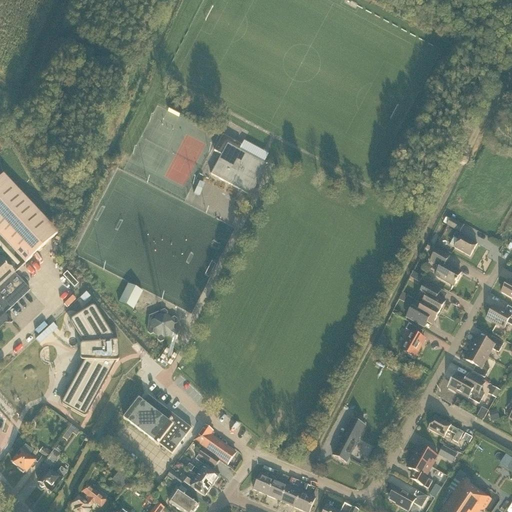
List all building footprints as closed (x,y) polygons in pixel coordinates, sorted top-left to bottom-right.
[(241,146),(223,136),(214,152),(221,156),(210,175),(250,196),(267,166),(239,151),(241,146)] [(47,223),(3,176),(0,178),(0,258),(15,274),(57,234),(47,223)] [(447,226),(460,233),(464,226),(451,219),(451,220),(447,226)] [(455,249),(464,254),(471,258),(478,246),(457,234),(454,238),(459,242),(455,249)] [(429,245),(426,251),(432,254),(435,248),(429,245)] [(436,277),(454,287),(462,274),(446,265),(450,258),(437,251),(431,263),(441,268),(436,277)] [(0,287),(15,274),(0,258),(0,287)] [(0,327),(9,319),(5,314),(30,291),(15,274),(0,287),(0,327)] [(511,299),(511,283),(509,281),(502,294),(511,299)] [(427,284),(421,293),(428,297),(423,305),(440,314),(446,302),(435,296),(438,290),(427,284)] [(141,292),(127,285),(118,303),(132,310),(141,292)] [(412,309),(407,318),(419,325),(425,329),(428,323),(433,326),(440,314),(423,305),(419,313),(412,309)] [(62,403),(61,404),(62,405),(62,406),(63,407),(82,417),(83,417),(83,418),(84,418),(85,418),(85,417),(86,417),(87,417),(87,416),(116,363),(117,363),(117,362),(118,362),(118,361),(119,361),(119,360),(119,345),(118,344),(118,343),(117,343),(117,342),(116,342),(115,342),(95,309),(95,308),(94,308),(94,307),(93,307),(92,307),(91,307),(91,308),(72,319),(71,319),(71,320),(71,321),(70,321),(70,322),(70,323),(71,323),(71,324),(73,327),(84,345),(81,345),(80,346),(79,348),(79,359),(80,360),(81,361),(83,362),(84,362),(62,402),(62,403)] [(511,309),(508,307),(504,314),(494,308),(487,320),(505,330),(510,320),(511,320),(511,309)] [(147,333),(150,335),(154,334),(158,337),(157,340),(160,343),(163,341),(164,338),(168,336),(172,339),(177,333),(173,330),(173,325),(176,324),(177,320),(174,318),(171,319),(167,316),(167,313),(164,311),(161,312),(150,317),(148,329),(147,333)] [(424,333),(410,325),(407,330),(412,333),(402,351),(415,359),(425,340),(421,338),(424,333)] [(493,350),(499,354),(504,344),(493,338),(490,344),(478,337),(471,349),(488,358),(493,350)] [(384,350),(388,343),(380,339),(377,346),(384,350)] [(473,373),(485,379),(490,370),(484,366),(488,358),(471,349),(464,360),(477,367),(473,373)] [(458,377),(451,390),(469,399),(479,404),(484,396),(480,393),(485,385),(473,379),(470,384),(458,377)] [(492,387),(488,395),(496,399),(500,392),(492,387)] [(124,420),(158,446),(159,445),(173,455),(192,429),(149,396),(143,402),(140,400),(124,420)] [(497,410),(489,412),(491,422),(500,421),(497,410)] [(358,412),(355,419),(362,423),(365,416),(358,412)] [(453,441),(458,444),(464,434),(459,431),(458,431),(451,427),(436,418),(429,430),(444,439),(448,432),(456,436),(453,441)] [(337,435),(343,438),(333,457),(347,464),(366,427),(352,420),(348,429),(342,426),(337,435)] [(228,465),(236,454),(211,436),(213,432),(205,427),(195,442),(228,465)] [(465,435),(462,440),(469,444),(472,438),(465,435)] [(50,468),(60,455),(57,453),(62,447),(58,445),(44,463),(50,468)] [(32,452),(25,446),(21,452),(21,451),(12,463),(18,468),(17,469),(23,474),(24,473),(25,473),(34,462),(33,461),(34,460),(29,456),(32,452)] [(432,468),(438,458),(419,447),(413,458),(432,468)] [(50,454),(42,448),(39,453),(47,458),(50,454)] [(445,448),(441,456),(453,463),(457,455),(445,448)] [(220,476),(213,472),(220,462),(203,450),(196,460),(206,467),(201,473),(190,465),(186,469),(198,477),(212,487),(220,476)] [(407,469),(414,473),(410,480),(428,490),(432,483),(426,479),(432,468),(413,458),(407,469)] [(56,475),(49,469),(38,483),(39,484),(39,487),(41,489),(44,488),(45,489),(45,488),(51,493),(62,479),(67,473),(61,468),(56,475)] [(181,478),(172,471),(167,477),(177,485),(181,478)] [(130,479),(121,472),(113,481),(123,488),(130,479)] [(268,497),(268,496),(274,481),(261,475),(254,491),(268,497)] [(458,475),(448,490),(453,494),(464,479),(458,475)] [(187,479),(184,483),(205,498),(212,487),(198,477),(194,483),(187,479)] [(483,511),(491,500),(468,484),(470,480),(465,477),(464,479),(453,494),(440,511),(483,511)] [(274,481),(268,496),(268,497),(281,503),(288,487),(274,481)] [(94,502),(102,508),(104,504),(107,501),(87,486),(81,493),(83,494),(79,498),(74,505),(78,508),(75,511),(88,511),(90,511),(88,510),(94,502)] [(181,487),(178,491),(169,504),(180,511),(194,511),(199,506),(185,496),(188,492),(181,487)] [(295,509),(302,493),(288,487),(281,503),(295,509)] [(401,509),(406,511),(409,511),(414,505),(422,509),(428,498),(416,492),(413,498),(396,488),(389,500),(402,508),(401,509)] [(433,491),(430,496),(435,499),(438,495),(438,494),(433,491)] [(310,511),(316,499),(302,493),(295,509),(301,511),(310,511)] [(150,497),(146,501),(151,505),(155,501),(150,497)]
